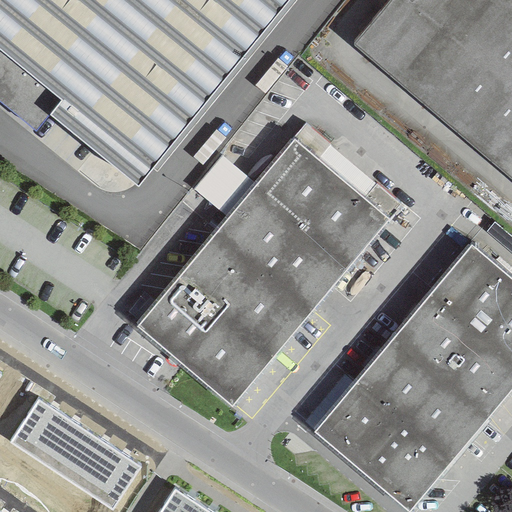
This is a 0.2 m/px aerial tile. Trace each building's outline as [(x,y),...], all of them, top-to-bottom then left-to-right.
[(0,0),(0,101),(36,131),(50,115),(137,186),(289,0),(0,0)] [(511,0),(389,0),(352,45),(511,179),(511,0)] [(305,127),(136,326),(232,407),(401,207),(376,186),(363,202),(316,163),(329,148),(305,127)] [(511,280),(472,247),(313,432),(406,511),(409,511),(511,389),(511,280)] [(10,443),(39,462),(68,420),(39,400),(10,443)] [(39,462),(65,479),(93,437),(68,420),(39,462)] [(65,479),(92,497),(120,455),(93,437),(65,479)] [(92,497),(112,511),(140,468),(120,455),(92,497)] [(159,511),(195,511),(200,506),(175,489),(159,511)]
